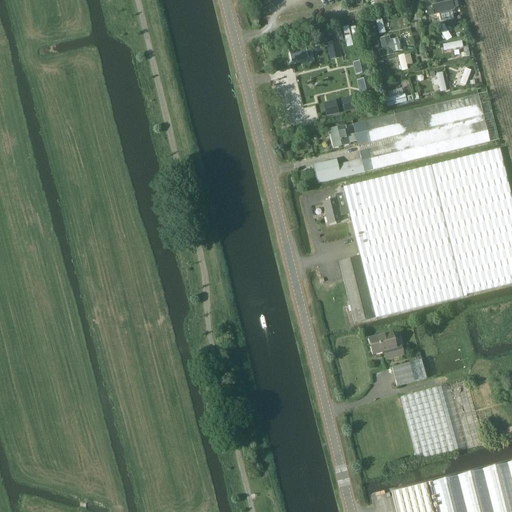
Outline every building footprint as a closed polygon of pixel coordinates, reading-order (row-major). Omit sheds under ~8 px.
[(339,53),(336,42),(328,44),(330,55),(339,53)] [(304,44),(286,48),(290,63),(308,59),(304,44)] [(368,72),(366,60),(357,62),(360,74),(368,72)] [(372,90),(370,78),(361,80),(364,92),(372,90)] [(350,143),(357,142),(361,159),(338,165),(337,160),(314,165),(318,184),(341,178),(365,173),(490,143),(498,141),(487,92),(353,125),(355,134),(348,136),(346,126),(330,130),(334,148),(350,144),(350,143)] [(344,112),(356,109),(354,101),(342,103),(344,112)] [(327,116),(338,113),(336,105),(325,108),(327,116)] [(511,283),(511,198),(500,149),(344,188),(345,192),(335,195),(336,200),(323,203),(328,225),(342,221),(341,216),(350,214),(360,257),(340,262),(355,324),(376,319),(467,296),(467,295),(511,283)] [(397,348),(393,333),(368,340),(372,355),(384,352),(386,360),(404,355),(402,347),(397,348)] [(397,387),(426,379),(421,360),(392,368),(397,387)] [(438,388),(401,398),(418,462),(455,452),(461,451),(444,387),(438,388)] [(511,511),(511,462),(391,493),(396,511),(511,511)]
